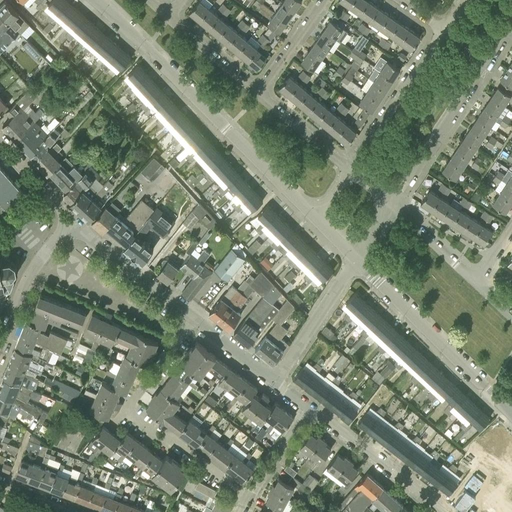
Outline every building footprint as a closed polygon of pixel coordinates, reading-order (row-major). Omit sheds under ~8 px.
[(52,0),(48,5),(53,10),(57,13),(67,2),(65,0),(52,0)] [(189,12),(199,20),(209,8),(199,0),(189,12)] [(283,0),(282,2),(294,11),(302,1),(300,0),(283,0)] [(353,0),(349,6),(359,14),(368,1),(366,0),(353,0)] [(19,33),(20,34),(29,25),(6,1),(0,7),(0,12),(10,24),(19,33)] [(359,14),(370,21),(378,8),(368,1),(359,14)] [(67,2),(57,13),(61,17),(66,21),(76,10),(67,2)] [(275,13),(287,21),(294,11),(282,2),(275,13)] [(218,9),(222,12),(227,6),(223,3),(218,9)] [(222,12),(227,15),(231,10),(227,6),(222,12)] [(199,20),(209,28),(219,17),(209,8),(199,20)] [(370,21),(380,28),(389,15),(378,8),(370,21)] [(338,15),(342,17),(346,12),(342,9),(338,15)] [(66,21),(75,29),(86,18),(76,10),(66,21)] [(1,32),(10,24),(0,12),(0,30),(0,31),(1,32)] [(342,17),(346,20),(350,15),(346,12),(342,17)] [(287,21),(275,13),(267,23),(279,32),(287,21)] [(380,28),(390,35),(399,22),(389,15),(380,28)] [(209,28),(218,36),(228,25),(219,17),(209,28)] [(75,29),(84,37),(95,26),(86,18),(75,29)] [(238,25),(242,28),(246,23),(242,19),(238,25)] [(324,30),(336,39),(341,42),(348,32),(343,28),(331,20),(324,30)] [(390,35),(401,42),(409,30),(399,22),(390,35)] [(48,33),(54,26),(52,25),(49,23),(44,29),(48,33)] [(242,28),(246,32),(250,26),(246,23),(242,28)] [(358,29),(362,32),(366,26),(362,23),(358,29)] [(0,52),(12,40),(12,39),(19,33),(10,24),(1,32),(0,31),(0,52)] [(218,36),(228,45),(238,33),(228,25),(218,36)] [(84,37),(93,45),(104,34),(95,26),(84,37)] [(362,32),(366,35),(371,29),(366,26),(362,32)] [(328,49),(336,39),(324,30),(316,40),(328,49)] [(409,30),(401,42),(411,49),(420,37),(409,30)] [(228,45),(237,53),(247,41),(238,33),(228,45)] [(104,34),(93,45),(102,53),(113,42),(104,34)] [(258,39),(262,42),(266,37),(263,34),(258,39)] [(262,42),(266,45),(270,40),(266,37),(262,42)] [(378,43),(383,46),(387,40),(383,37),(378,43)] [(309,51),(321,59),(328,49),(316,40),(309,51)] [(383,46),(387,49),(391,43),(387,40),(383,46)] [(36,60),(41,55),(27,41),(22,46),(36,60)] [(237,53),(247,61),(257,49),(247,41),(237,53)] [(111,61),(122,49),(113,42),(102,53),(111,61)] [(358,54),(360,50),(355,46),(352,50),(358,54)] [(91,48),(85,53),(88,56),(94,51),(91,48)] [(122,49),(111,61),(120,69),(131,57),(122,49)] [(257,49),(247,61),(257,69),(267,57),(257,49)] [(355,59),(358,54),(352,50),(349,55),(355,59)] [(358,54),(363,58),(366,55),(360,50),(358,54)] [(321,59),(309,51),(301,61),(314,70),(321,59)] [(360,63),(363,58),(358,54),(355,59),(360,63)] [(380,71),(393,79),(400,69),(387,60),(380,71)] [(105,61),(105,62),(101,68),(104,70),(108,65),(109,64),(105,61)] [(104,70),(106,72),(112,67),(109,64),(108,65),(104,70)] [(132,79),(136,84),(146,74),(138,65),(128,75),(132,79)] [(336,70),(342,74),(345,70),(339,65),(336,70)] [(386,90),(393,79),(380,71),(375,68),(368,78),(373,81),(386,90)] [(500,83),(511,90),(511,88),(511,71),(507,68),(500,78),(502,80),(500,83)] [(299,76),(303,79),(307,74),(303,70),(299,76)] [(339,78),(342,74),(336,70),(333,74),(339,78)] [(344,76),(350,80),(353,75),(347,71),(344,76)] [(136,84),(143,92),(154,82),(146,74),(136,84)] [(303,79),(307,82),(311,77),(307,74),(303,79)] [(279,87),(288,95),(298,84),(289,75),(279,87)] [(347,84),(350,80),(344,76),(341,80),(347,84)] [(26,83),(30,87),(35,83),(31,79),(26,83)] [(366,92),(379,101),(386,90),(373,81),(366,92)] [(143,92),(151,100),(162,91),(154,82),(143,92)] [(491,97),(504,105),(511,95),(511,88),(511,90),(500,83),(498,86),(491,97)] [(288,95),(298,103),(308,92),(298,84),(288,95)] [(317,92),(322,95),(326,89),(322,86),(317,92)] [(16,140),(35,121),(37,119),(53,103),(56,100),(54,98),(51,101),(51,100),(49,99),(47,102),(46,101),(35,112),(32,109),(28,113),(24,109),(39,94),(32,87),(31,88),(5,112),(11,117),(3,125),(16,140)] [(322,95),(326,98),(330,93),(326,89),(322,95)] [(151,100),(160,109),(170,99),(162,91),(151,100)] [(298,103),(308,112),(318,100),(308,92),(298,103)] [(379,101),(366,92),(359,102),(372,111),(379,101)] [(484,107),(497,116),(504,105),(491,97),(484,107)] [(160,109),(167,117),(177,108),(170,99),(160,109)] [(308,112),(317,120),(327,108),(318,100),(308,112)] [(337,108),(341,111),(345,105),(341,102),(337,108)] [(341,111),(345,115),(349,109),(345,105),(341,111)] [(495,120),(497,116),(484,107),(477,118),(491,127),(495,120)] [(167,117),(175,126),(185,116),(177,108),(167,117)] [(317,120),(327,128),(337,116),(327,108),(317,120)] [(358,117),(364,121),(369,113),(363,109),(358,117)] [(502,119),(508,123),(511,118),(505,114),(502,119)] [(156,123),(158,125),(164,120),(161,116),(156,123)] [(175,126),(182,134),(193,124),(185,116),(175,126)] [(327,128),(337,136),(347,124),(337,116),(327,128)] [(358,117),(355,121),(361,125),(364,121),(358,117)] [(484,137),(491,127),(477,118),(470,128),(484,137)] [(508,123),(502,119),(499,124),(505,128),(508,123)] [(164,120),(158,125),(160,128),(167,123),(164,120)] [(16,140),(30,155),(43,142),(41,141),(48,134),(39,125),(35,121),(16,140)] [(185,147),(190,143),(201,133),(193,124),(182,134),(179,137),(182,140),(180,142),(185,147)] [(347,124),(337,136),(346,144),(356,132),(347,124)] [(35,160),(47,148),(48,147),(46,145),(48,142),(50,144),(61,133),(55,128),(48,134),(41,141),(43,142),(30,155),(35,160)] [(477,148),(484,137),(470,128),(463,139),(477,148)] [(201,133),(190,143),(198,151),(208,141),(201,133)] [(488,140),(494,144),(497,140),(491,136),(488,140)] [(456,149),(470,158),(473,154),(477,148),(463,139),(456,149)] [(491,149),(494,144),(488,140),(485,145),(491,149)] [(198,151),(206,159),(216,150),(208,141),(198,151)] [(35,160),(41,167),(53,154),(59,151),(62,148),(57,143),(49,150),(47,148),(35,160)] [(88,163),(81,172),(80,172),(66,157),(61,161),(49,173),(66,190),(82,174),(85,171),(93,163),(100,156),(104,152),(98,147),(86,161),(88,163)] [(449,159),(463,169),(470,158),(456,149),(449,159)] [(190,159),(195,154),(192,150),(187,156),(190,159)] [(206,159),(213,168),(224,158),(216,150),(206,159)] [(48,174),(49,173),(61,161),(58,159),(63,154),(59,151),(53,154),(41,167),(48,174)] [(474,161),(480,165),(483,160),(477,156),(474,161)] [(148,178),(161,164),(153,157),(141,171),(148,178)] [(213,168),(221,176),(232,167),(224,158),(213,168)] [(463,169),(449,159),(442,170),(456,179),(463,169)] [(480,165),(474,161),(471,165),(477,169),(480,165)] [(93,163),(85,171),(82,174),(66,190),(64,193),(64,196),(71,202),(90,183),(94,180),(99,174),(96,171),(98,169),(93,163)] [(0,213),(1,212),(23,193),(0,166),(0,213)] [(221,176),(229,185),(239,175),(232,167),(221,176)] [(495,174),(502,178),(505,173),(499,169),(495,174)] [(205,175),(203,173),(199,173),(195,177),(189,183),(192,187),(197,183),(205,175)] [(189,183),(195,177),(192,174),(186,180),(189,183)] [(492,179),(498,184),(502,178),(495,174),(492,179)] [(229,185),(226,187),(229,190),(234,195),(236,193),(247,184),(239,175),(229,185)] [(98,190),(79,212),(88,220),(102,206),(96,201),(98,199),(99,200),(113,185),(112,183),(116,179),(112,176),(98,190)] [(466,186),(472,191),(475,186),(469,182),(466,186)] [(499,192),(511,201),(511,185),(506,182),(499,192)] [(70,203),(79,212),(98,190),(90,183),(71,202),(70,203)] [(439,189),(443,192),(447,186),(443,183),(439,189)] [(220,192),(226,187),(223,184),(218,190),(220,192)] [(247,184),(236,193),(234,195),(231,198),(236,204),(239,200),(242,204),(244,202),(255,192),(247,184)] [(443,192),(447,195),(451,189),(447,186),(443,192)] [(481,196),(484,192),(478,187),(475,192),(481,196)] [(420,203),(431,210),(439,197),(429,190),(420,203)] [(255,192),(244,202),(252,210),(263,200),(255,192)] [(511,201),(499,192),(492,203),(505,212),(511,201)] [(460,202),(464,205),(468,199),(464,196),(460,202)] [(431,210),(442,217),(450,204),(439,197),(431,210)] [(106,227),(127,244),(154,210),(142,199),(124,221),(117,215),(106,227)] [(464,205),(468,208),(472,202),(468,199),(464,205)] [(112,200),(108,205),(117,212),(122,207),(112,200)] [(233,207),(236,209),(242,204),(239,200),(236,204),(233,207)] [(209,228),(216,220),(199,203),(183,222),(190,228),(199,218),(209,228)] [(236,209),(238,212),(245,207),(242,204),(236,209)] [(442,217),(452,223),(461,210),(450,204),(442,217)] [(258,216),(266,224),(276,213),(268,205),(257,215),(258,216)] [(103,232),(106,227),(117,215),(106,206),(92,222),(103,232)] [(156,208),(154,210),(127,244),(124,247),(142,262),(154,248),(142,239),(144,238),(142,236),(151,226),(163,236),(171,227),(174,222),(156,208)] [(452,223),(463,230),(471,217),(461,210),(452,223)] [(485,219),(489,213),(484,210),(480,216),(485,219)] [(266,224),(274,232),(284,221),(276,213),(266,224)] [(485,219),(490,222),(494,216),(489,213),(485,219)] [(463,230),(473,237),(482,224),(471,217),(463,230)] [(274,232),(282,240),(292,230),(284,221),(274,232)] [(255,230),(258,232),(264,226),(261,223),(255,230)] [(492,231),(486,227),(482,224),(473,237),(484,244),(492,231)] [(258,232),(260,234),(266,229),(264,226),(258,232)] [(282,240),(290,248),(300,238),(292,230),(282,240)] [(290,248),(298,256),(308,246),(300,238),(290,248)] [(271,246),(274,248),(279,242),(276,239),(271,246)] [(198,243),(196,241),(194,240),(185,251),(190,255),(191,254),(197,245),(196,245),(198,243)] [(248,249),(253,254),(262,245),(257,240),(248,249)] [(232,248),(215,269),(214,270),(228,281),(245,259),(239,253),(242,249),(236,242),(232,248)] [(274,248),(276,250),(283,245),(279,242),(274,248)] [(306,264),(306,263),(316,254),(308,246),(298,256),(306,264)] [(214,270),(215,269),(211,265),(210,266),(204,261),(210,254),(204,249),(197,258),(191,254),(190,255),(180,266),(194,277),(205,265),(208,268),(210,267),(214,270)] [(0,253),(0,291),(4,290),(5,293),(10,292),(14,282),(13,278),(14,277),(13,276),(17,272),(18,272),(18,271),(17,271),(16,265),(17,264),(16,264),(15,264),(11,261),(11,260),(10,260),(2,253),(0,253)] [(306,263),(315,272),(324,262),(316,254),(306,263)] [(162,267),(158,274),(168,282),(179,267),(178,267),(178,266),(176,265),(175,265),(168,259),(167,260),(165,259),(163,260),(161,262),(161,265),(162,267)] [(324,262),(315,272),(323,280),(333,270),(324,262)] [(194,277),(182,292),(191,299),(213,271),(208,268),(205,265),(194,277)] [(291,269),(286,277),(291,280),(296,272),(291,269)] [(249,284),(263,296),(264,296),(273,284),(261,270),(249,284)] [(249,284),(245,280),(237,289),(242,293),(249,284)] [(290,290),(294,282),(289,280),(285,287),(290,290)] [(209,312),(219,320),(242,293),(237,289),(232,285),(209,312)] [(299,304),(302,300),(295,292),(291,296),(299,304)] [(40,293),(29,321),(42,326),(45,327),(49,317),(60,322),(62,317),(81,324),(86,311),(63,302),(40,293)] [(242,293),(219,320),(229,328),(241,313),(238,310),(242,305),(242,304),(247,298),(242,293)] [(350,307),(354,311),(364,301),(355,293),(346,303),(350,307)] [(249,345),(272,317),(279,309),(274,304),(264,296),(263,296),(234,332),(249,345)] [(287,330),(284,327),(281,324),(295,307),(287,299),(279,309),(272,317),(277,322),(255,349),(262,355),(272,363),(288,344),(281,338),(287,330)] [(354,311),(362,319),(372,308),(364,301),(354,311)] [(362,319),(371,327),(380,316),(372,308),(362,319)] [(346,320),(352,314),(349,311),(344,317),(346,320)] [(83,332),(96,338),(98,338),(109,313),(105,312),(103,318),(92,313),(83,332)] [(109,313),(98,338),(99,339),(112,345),(115,338),(120,326),(109,321),(112,315),(109,313)] [(352,314),(346,320),(348,322),(355,317),(352,314)] [(380,316),(371,327),(379,335),(389,324),(380,316)] [(60,355),(67,338),(64,337),(64,336),(51,331),(50,334),(40,329),(42,326),(29,321),(26,319),(19,336),(53,351),(60,355)] [(76,338),(78,333),(63,327),(53,323),(51,328),(61,332),(76,338)] [(382,338),(387,342),(397,332),(389,324),(379,335),(382,338)] [(115,338),(131,345),(136,333),(120,326),(115,338)] [(329,338),(334,332),(326,326),(321,331),(329,338)] [(363,335),(369,329),(365,326),(360,333),(363,335)] [(369,329),(363,335),(365,337),(372,332),(369,329)] [(387,342),(395,350),(405,340),(397,332),(387,342)] [(131,345),(142,350),(147,338),(137,333),(136,333),(131,345)] [(48,361),(53,351),(19,336),(15,346),(47,360),(48,361)] [(142,350),(153,355),(158,342),(147,338),(142,350)] [(363,342),(360,338),(348,351),(352,354),(363,342)] [(395,350),(404,358),(414,348),(405,340),(395,350)] [(203,363),(211,353),(197,342),(189,352),(203,363)] [(379,351),(385,345),(382,342),(381,343),(377,348),(379,351)] [(73,359),(94,368),(100,353),(80,343),(73,359)] [(127,354),(137,360),(142,350),(131,345),(127,354)] [(385,345),(379,351),(382,353),(387,349),(389,348),(385,345)] [(40,374),(44,365),(47,360),(15,346),(11,356),(7,366),(24,373),(26,370),(34,373),(35,372),(40,374)] [(408,362),(412,366),(422,355),(414,348),(404,358),(408,362)] [(137,360),(140,362),(148,365),(153,355),(142,350),(137,360)] [(196,373),(203,363),(189,352),(182,362),(195,372),(196,373)] [(203,363),(208,367),(216,357),(215,357),(215,356),(211,353),(203,363)] [(120,365),(136,372),(140,362),(137,360),(127,354),(125,354),(120,365)] [(412,366),(421,374),(431,363),(422,355),(412,366)] [(221,378),(229,368),(216,357),(208,367),(221,378)] [(396,366),(402,360),(399,357),(394,364),(396,366)] [(402,360),(396,366),(399,369),(406,363),(402,360)] [(175,370),(189,381),(190,379),(195,372),(182,362),(175,370)] [(203,363),(196,373),(201,376),(208,367),(203,363)] [(315,371),(319,365),(317,363),(311,368),(315,371)] [(425,377),(429,381),(439,371),(431,363),(421,374),(425,377)] [(387,377),(394,368),(388,364),(381,372),(387,377)] [(116,373),(132,380),(136,372),(120,365),(116,373)] [(3,376),(28,387),(32,377),(24,374),(24,373),(7,366),(3,376)] [(219,381),(228,389),(239,375),(229,367),(229,368),(221,378),(219,381)] [(303,385),(312,374),(306,370),(303,367),(294,378),(303,385)] [(116,388),(121,390),(127,393),(132,380),(116,373),(107,369),(105,373),(114,377),(111,385),(116,388)] [(168,380),(181,390),(188,383),(191,386),(194,383),(190,379),(189,381),(175,370),(168,380)] [(429,381),(437,389),(447,379),(439,371),(429,381)] [(413,382),(419,375),(416,372),(410,380),(413,382)] [(313,392),(321,381),(312,374),(303,385),(313,392)] [(235,394),(233,398),(236,401),(239,397),(237,395),(248,382),(239,375),(228,389),(235,394)] [(419,375),(413,382),(415,384),(422,379),(419,375)] [(0,393),(13,399),(15,394),(27,401),(29,397),(37,400),(38,400),(41,393),(34,390),(28,387),(3,376),(0,383),(0,393)] [(330,388),(333,385),(329,382),(331,381),(325,376),(324,378),(321,381),(313,392),(321,399),(330,388)] [(331,381),(329,382),(333,385),(337,379),(335,376),(331,381)] [(46,377),(44,382),(77,397),(80,390),(54,378),(53,380),(46,377)] [(446,397),(456,387),(447,379),(437,389),(446,397)] [(187,394),(182,391),(181,390),(168,380),(161,388),(171,395),(180,402),(187,394)] [(102,381),(96,393),(97,394),(96,396),(121,407),(122,403),(116,401),(121,390),(116,388),(111,385),(102,381)] [(248,382),(237,395),(239,397),(246,402),(250,397),(253,393),(257,388),(248,382)] [(446,397),(454,405),(464,394),(456,387),(446,397)] [(154,398),(163,405),(171,395),(161,388),(154,398)] [(331,406),(339,395),(330,388),(321,399),(331,406)] [(429,398),(435,392),(432,389),(427,395),(429,398)] [(351,399),(356,393),(353,391),(347,396),(351,399)] [(435,392),(429,398),(432,400),(438,395),(435,392)] [(25,417),(28,411),(12,401),(13,399),(0,393),(0,418),(7,421),(9,415),(10,415),(13,408),(25,417)] [(41,393),(38,400),(38,401),(52,408),(55,400),(41,393)] [(268,412),(276,403),(275,402),(271,407),(265,402),(269,398),(262,393),(259,397),(253,393),(250,397),(259,404),(268,412)] [(38,418),(43,410),(34,405),(27,401),(15,394),(13,399),(12,401),(33,415),(38,418)] [(454,405),(463,413),(472,402),(464,394),(454,405)] [(173,413),(173,412),(177,406),(180,402),(171,395),(163,405),(173,413)] [(331,406),(341,414),(349,403),(344,399),(339,395),(331,406)] [(121,407),(96,396),(95,397),(90,410),(109,418),(113,407),(119,410),(121,407)] [(242,407),(251,414),(259,404),(250,397),(246,402),(242,407)] [(146,408),(156,415),(163,405),(154,398),(146,408)] [(463,413),(471,421),(481,410),(472,402),(463,413)] [(272,428),(275,424),(273,423),(284,409),(276,403),(268,412),(265,417),(272,422),(269,426),(272,428)] [(349,403),(341,414),(349,420),(357,409),(354,406),(349,403)] [(261,422),(265,417),(268,412),(259,404),(251,414),(261,422)] [(446,414),(452,407),(448,404),(444,411),(446,414)] [(156,415),(165,422),(173,413),(163,405),(156,415)] [(179,434),(179,433),(184,427),(187,423),(176,415),(181,409),(177,406),(173,412),(173,413),(165,422),(165,423),(169,426),(176,431),(179,434)] [(378,416),(383,409),(381,407),(375,413),(378,416)] [(455,410),(452,407),(446,414),(448,416),(455,410)] [(284,409),(273,423),(275,424),(283,430),(293,416),(284,409)] [(43,410),(38,418),(43,420),(48,412),(43,410)] [(481,410),(471,421),(479,429),(489,418),(481,410)] [(367,430),(376,419),(375,418),(371,415),(367,411),(358,423),(367,430)] [(0,439),(2,440),(8,443),(10,438),(4,436),(7,428),(4,427),(7,421),(0,418),(0,439)] [(179,433),(188,440),(199,426),(190,419),(187,423),(184,427),(179,433)] [(367,430),(376,437),(384,425),(376,419),(367,430)] [(463,429),(469,423),(465,420),(460,427),(463,429)] [(396,429),(401,423),(399,421),(393,426),(396,429)] [(465,431),(472,426),(469,423),(463,429),(465,431)] [(376,437),(385,444),(394,433),(384,425),(376,437)] [(92,439),(99,446),(101,447),(111,432),(102,426),(92,439)] [(198,447),(208,433),(207,432),(199,426),(188,440),(198,447)] [(206,454),(217,440),(210,434),(213,431),(209,428),(207,432),(208,433),(198,447),(206,454)] [(99,446),(96,449),(100,452),(103,448),(110,454),(114,449),(116,446),(121,439),(111,432),(101,447),(99,446)] [(121,439),(116,446),(114,449),(121,454),(123,452),(124,453),(135,439),(126,432),(121,439)] [(300,446),(310,454),(322,439),(318,435),(316,437),(311,433),(300,446)] [(394,451),(403,440),(394,433),(385,444),(394,451)] [(415,443),(420,437),(417,435),(411,441),(415,443)] [(0,446),(6,448),(14,455),(18,450),(19,447),(8,443),(2,440),(0,439),(0,446)] [(121,454),(120,455),(124,458),(126,454),(133,460),(145,446),(135,439),(124,453),(123,452),(121,454)] [(322,439),(310,454),(320,462),(331,448),(325,444),(327,442),(322,439)] [(511,511),(511,439),(493,455),(511,478),(511,511),(485,499),(482,511),(511,511)] [(34,449),(38,450),(40,445),(29,440),(27,445),(31,451),(34,449)] [(215,461),(226,447),(225,446),(217,440),(206,454),(215,461)] [(403,458),(412,447),(409,444),(403,440),(394,451),(403,458)] [(224,468),(235,454),(228,448),(231,444),(228,442),(225,446),(226,447),(215,461),(224,468)] [(141,466),(142,466),(153,452),(145,446),(133,460),(141,466)] [(403,458),(413,465),(421,454),(412,447),(403,458)] [(138,469),(142,472),(144,468),(152,474),(163,460),(153,452),(142,466),(141,466),(138,469)] [(327,468),(337,475),(349,459),(345,456),(343,458),(337,453),(326,468),(327,468)] [(246,463),(249,459),(246,456),(243,460),(235,454),(224,468),(234,475),(244,461),(246,463)] [(413,465),(422,472),(431,461),(421,454),(413,465)] [(155,477),(161,481),(176,462),(166,455),(163,460),(152,474),(155,477)] [(15,475),(27,479),(33,463),(22,459),(15,475)] [(349,459),(337,475),(347,483),(358,469),(352,465),(353,463),(349,459)] [(62,493),(75,498),(80,484),(82,478),(88,463),(84,461),(77,479),(69,476),(69,478),(62,493)] [(254,468),(246,463),(244,461),(234,475),(243,482),(254,468)] [(422,472),(431,480),(440,468),(431,461),(422,472)] [(176,462),(161,481),(158,486),(170,490),(186,470),(176,462)] [(2,469),(10,472),(12,466),(4,463),(2,469)] [(38,484),(45,468),(41,466),(33,463),(27,479),(38,484)] [(451,471),(455,465),(453,463),(447,469),(451,471)] [(58,468),(52,466),(46,464),(45,468),(38,484),(50,489),(56,473),(58,468)] [(293,476),(297,472),(287,464),(284,469),(292,476),(293,476)] [(439,486),(448,475),(440,468),(431,480),(439,486)] [(69,478),(61,475),(56,473),(50,489),(62,493),(69,478)] [(307,487),(314,477),(309,473),(302,483),(307,487)] [(360,511),(383,487),(367,473),(337,506),(342,509),(339,511),(360,511)] [(448,493),(457,482),(448,475),(439,486),(448,493)] [(270,489),(288,498),(294,487),(295,485),(303,491),(307,487),(302,483),(293,476),(292,476),(286,483),(278,479),(275,485),(273,484),(270,489)] [(314,477),(307,487),(311,490),(319,481),(314,477)] [(205,505),(211,508),(218,511),(228,511),(232,505),(214,496),(217,491),(198,481),(195,488),(210,496),(205,505)] [(88,504),(94,489),(80,484),(75,498),(88,504)] [(88,504),(101,509),(107,494),(109,489),(104,487),(96,484),(94,489),(88,504)] [(340,485),(338,488),(343,492),(346,487),(342,484),(340,485)] [(383,487),(360,511),(395,511),(402,505),(383,487)] [(288,498),(270,489),(268,494),(270,495),(266,501),(275,506),(271,511),(281,511),(282,510),(288,498)] [(109,511),(114,511),(120,499),(122,494),(117,492),(116,492),(114,497),(107,494),(101,509),(109,511)] [(114,511),(129,511),(132,504),(120,499),(114,511)]
